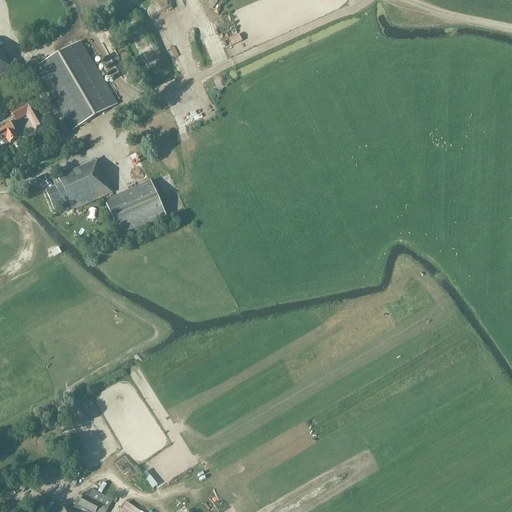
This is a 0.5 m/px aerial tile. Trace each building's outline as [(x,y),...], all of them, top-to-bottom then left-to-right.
[(72,131),(117,106),(80,42),(36,68),(72,131)] [(0,76),(18,66),(16,61),(11,64),(0,45),(0,76)] [(21,107),(10,114),(16,123),(26,116),(28,115),(40,136),(49,131),(37,110),(31,113),(28,108),(23,111),(21,107)] [(0,142),(4,140),(6,144),(18,138),(9,123),(0,128),(0,142)] [(61,186),(46,193),(54,211),(69,204),(72,211),(112,194),(101,170),(100,171),(96,162),(58,179),(61,186)] [(105,203),(121,240),(167,220),(151,183),(105,203)]
